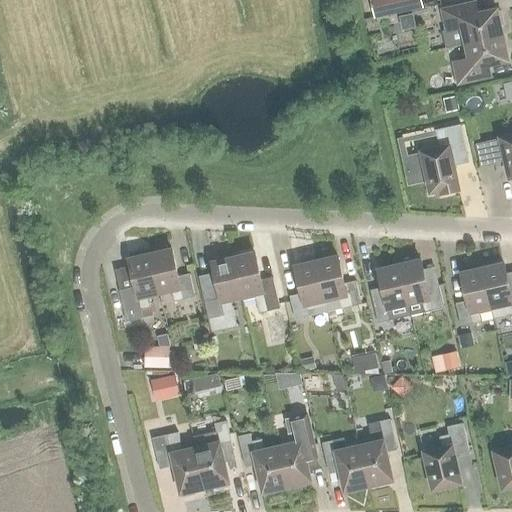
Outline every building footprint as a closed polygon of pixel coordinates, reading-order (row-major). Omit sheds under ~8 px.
[(370,0),(375,19),(413,11),(411,0),(370,0)] [(446,48),(466,44),(503,36),(500,26),(504,25),(501,12),(497,13),(497,10),(471,16),(468,4),(442,10),(447,32),(442,33),(446,48)] [(416,28),(413,14),(398,17),(402,31),(416,28)] [(503,36),(466,44),(469,60),(454,63),(458,85),(485,79),(482,67),(508,61),(503,36)] [(459,110),(456,96),(443,99),(446,113),(459,110)] [(423,155),(405,159),(410,183),(428,179),(431,193),(442,191),(443,194),(459,190),(452,159),(468,156),(461,125),(436,130),(440,149),(422,153),(423,155)] [(511,136),(475,144),(481,168),(506,162),(510,179),(511,178),(511,136)] [(155,254),(151,255),(160,293),(171,291),(174,302),(195,297),(190,274),(178,277),(172,250),(168,251),(168,248),(154,251),(155,254)] [(234,259),(244,301),(255,298),(259,314),(280,309),(273,277),(261,280),(255,254),(234,259)] [(148,296),(160,293),(151,255),(129,260),(135,287),(120,290),(127,321),(152,316),(148,296)] [(244,301),(234,259),(229,260),(228,256),(215,259),(216,263),(212,264),(218,290),(203,294),(212,333),(237,327),(231,300),(242,297),(243,301),(244,301)] [(338,257),(317,262),(326,300),(327,304),(328,312),(340,309),(362,304),(356,281),(344,284),(338,257)] [(404,265),(400,266),(411,316),(423,313),(444,308),(439,285),(427,287),(421,261),(417,262),(417,258),(403,261),(404,265)] [(302,294),(290,296),(295,320),(317,315),(328,312),(327,304),(326,300),(317,262),(295,267),(302,294)] [(483,269),(494,319),(511,315),(511,290),(510,291),(504,265),(483,269)] [(384,297),(373,300),(378,323),(400,319),(411,316),(400,266),(378,271),(384,297)] [(494,319),(483,269),(461,274),(467,301),(456,304),(461,327),(482,322),(481,314),(492,312),(493,320),(494,319)] [(266,342),(286,339),(281,313),(261,317),(266,342)] [(475,346),(472,333),(459,336),(461,349),(475,346)] [(146,352),(146,368),(170,368),(170,352),(146,352)] [(442,355),(446,371),(461,368),(457,352),(442,355)] [(364,356),(367,371),(379,368),(375,353),(364,356)] [(316,369),(314,357),(300,360),(303,372),(316,369)] [(390,361),(382,363),(384,375),(393,373),(390,361)] [(192,381),(195,394),(221,388),(218,375),(192,381)] [(239,375),(224,379),(227,392),(242,388),(239,375)] [(303,386),(300,375),(288,375),(291,388),(303,386)] [(342,375),(333,375),(335,384),(344,382),(342,375)] [(151,381),(155,397),(178,392),(175,376),(151,381)] [(316,451),(307,414),(285,419),(291,445),(278,448),(287,487),(310,482),(304,454),(316,451)] [(368,424),(372,439),(358,442),(360,447),(369,486),(392,481),(386,453),(398,450),(390,419),(368,424)] [(196,449),(205,488),(216,486),(217,490),(229,487),(222,455),(234,452),(226,421),(214,424),(216,432),(206,434),(209,446),(196,449)] [(433,490),(461,483),(455,458),(470,455),(463,423),(447,427),(449,435),(440,437),(442,449),(425,453),(433,490)] [(194,491),(205,488),(196,449),(183,452),(178,433),(152,439),(160,470),(175,466),(183,497),(195,495),(194,491)] [(264,493),(287,487),(278,448),(265,451),(262,439),(252,442),(250,434),(238,437),(246,468),(257,465),(264,493)] [(358,442),(346,445),(344,438),(322,443),(327,467),(339,464),(345,491),(369,486),(358,442)] [(511,448),(495,452),(503,489),(511,487),(511,448)]
